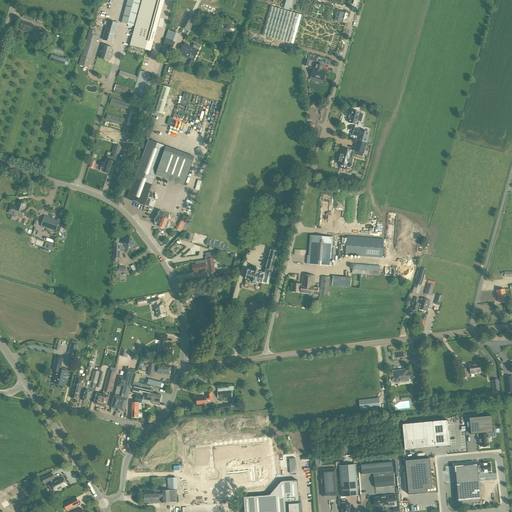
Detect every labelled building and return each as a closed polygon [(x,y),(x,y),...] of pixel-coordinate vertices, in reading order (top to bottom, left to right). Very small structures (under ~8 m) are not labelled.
[(128,0),(122,23),(134,26),(140,0),(128,0)] [(151,52),(165,0),(143,0),(131,47),(151,52)] [(98,4),(92,25),(96,26),(102,5),(98,4)] [(271,6),(262,35),(293,44),(302,15),(271,6)] [(337,12),(335,20),(341,22),(343,13),(337,12)] [(187,13),(180,27),(189,31),(196,17),(187,13)] [(109,20),(103,40),(112,42),(118,23),(109,20)] [(22,21),(19,29),(31,33),(34,25),(22,21)] [(91,29),(82,56),(92,59),(99,36),(95,35),(96,31),(91,29)] [(168,30),(165,38),(175,42),(178,34),(168,30)] [(166,39),(164,44),(173,47),(175,42),(166,39)] [(185,43),(179,54),(190,59),(187,65),(191,67),(201,46),(195,43),(193,47),(185,43)] [(101,53),(100,57),(110,60),(111,57),(112,58),(114,52),(112,52),(113,48),(104,45),(101,53)] [(48,59),(57,62),(59,56),(49,53),(48,59)] [(307,54),(304,66),(307,67),(309,60),(316,62),(318,57),(307,54)] [(82,56),(79,65),(89,68),(92,59),(82,56)] [(60,57),(58,62),(68,65),(69,60),(60,57)] [(274,58),(267,87),(275,89),(282,60),(274,58)] [(314,68),(310,81),(324,85),(327,76),(325,76),(326,71),(322,70),(323,65),(316,63),(315,68),(314,68)] [(120,71),(119,76),(136,82),(138,76),(120,71)] [(116,84),(114,91),(132,95),(133,89),(116,84)] [(155,111),(162,114),(171,87),(162,85),(155,111)] [(112,98),(110,105),(127,110),(129,103),(112,98)] [(360,112),(352,110),(351,114),(350,114),(349,118),(350,119),(349,123),(356,125),(360,112)] [(240,116),(261,123),(263,117),(242,111),(240,116)] [(107,115),(106,121),(123,126),(124,120),(107,115)] [(153,122),(146,139),(149,140),(156,124),(153,122)] [(117,131),(104,128),(99,145),(111,148),(113,143),(115,144),(117,137),(115,137),(117,131)] [(369,132),(354,128),(352,134),(358,136),(354,150),(364,153),(369,132)] [(149,140),(127,199),(144,205),(149,207),(153,194),(149,192),(156,175),(184,186),(195,158),(149,140)] [(102,163),(101,167),(104,168),(102,172),(109,174),(111,166),(110,165),(111,162),(116,164),(118,159),(117,159),(120,149),(115,148),(112,157),(108,156),(106,165),(102,163)] [(347,167),(351,151),(344,149),(342,154),(340,153),(337,164),(347,167)] [(12,206),(9,214),(22,218),(25,211),(24,210),(25,204),(18,202),(16,208),(12,206)] [(214,210),(214,212),(232,217),(233,212),(217,207),(216,210),(214,210)] [(154,222),(153,224),(157,226),(158,224),(160,225),(159,227),(164,229),(166,229),(171,215),(159,211),(158,216),(157,216),(156,218),(155,218),(154,221),(154,222)] [(184,215),(176,230),(180,232),(188,218),(184,215)] [(43,219),(41,227),(44,228),(44,229),(49,231),(50,229),(57,231),(59,223),(43,219)] [(307,256),(306,264),(330,266),(333,238),(311,236),(309,256),(307,256)] [(114,243),(113,262),(117,262),(117,258),(119,258),(120,250),(121,250),(123,249),(123,250),(125,249),(127,251),(131,248),(135,245),(135,244),(133,242),(133,241),(131,238),(130,238),(130,237),(121,243),(122,243),(120,244),(120,243),(114,243)] [(207,240),(205,245),(226,251),(228,246),(210,240),(210,238),(208,237),(207,240)] [(347,237),(346,255),(382,258),(384,240),(347,237)] [(205,263),(192,265),(193,271),(199,270),(199,272),(206,270),(206,269),(208,268),(209,274),(215,273),(213,258),(207,259),(208,265),(205,265),(205,263)] [(353,264),(352,274),(379,276),(380,266),(353,264)] [(248,269),(245,279),(250,281),(250,282),(251,284),(255,285),(257,284),(257,283),(262,284),(265,273),(258,271),(259,269),(255,268),(255,271),(248,269)] [(412,292),(411,294),(414,295),(414,293),(419,294),(424,275),(418,273),(414,287),(413,287),(412,292)] [(301,284),(300,292),(300,293),(313,294),(313,292),(318,292),(318,288),(314,287),(315,276),(302,275),(301,284)] [(333,276),(332,286),(350,288),(351,278),(333,276)] [(321,277),(320,294),(328,295),(329,278),(321,277)] [(292,283),(291,291),(300,292),(301,284),(292,283)] [(427,284),(424,294),(431,295),(434,286),(427,284)] [(504,289),(497,290),(498,302),(506,302),(504,289)] [(419,303),(418,309),(427,311),(430,301),(421,298),(420,303),(419,303)] [(159,299),(151,300),(152,304),(156,304),(158,314),(159,314),(159,318),(165,317),(163,303),(160,303),(159,299)] [(208,299),(198,301),(199,310),(200,310),(201,317),(209,316),(208,305),(209,305),(208,299)] [(157,334),(156,340),(161,341),(161,343),(160,343),(159,348),(160,348),(159,352),(161,353),(162,353),(162,354),(171,355),(172,348),(171,348),(171,347),(171,346),(170,346),(170,345),(164,344),(165,341),(166,342),(167,336),(157,334)] [(71,344),(69,353),(75,355),(77,345),(71,344)] [(55,357),(53,368),(57,369),(55,379),(56,379),(55,383),(54,383),(64,386),(67,372),(66,371),(67,369),(61,368),(63,359),(55,357)] [(149,359),(148,367),(163,369),(162,369),(170,370),(170,366),(158,364),(158,365),(155,364),(156,360),(149,359)] [(476,364),(469,365),(470,374),(474,373),(481,372),(480,363),(476,363),(476,364)] [(148,367),(147,375),(153,376),(154,372),(157,373),(169,375),(170,370),(162,369),(163,369),(148,367)] [(134,381),(136,373),(137,371),(126,368),(123,377),(119,376),(117,386),(115,395),(114,395),(111,408),(125,411),(130,390),(132,390),(134,381)] [(392,376),(389,376),(389,381),(393,381),(393,383),(408,381),(408,379),(409,379),(413,382),(418,376),(411,371),(407,371),(407,369),(391,370),(392,376)] [(85,389),(82,401),(89,402),(90,397),(91,398),(92,392),(93,392),(95,383),(97,383),(100,372),(93,370),(90,382),(91,382),(89,390),(85,389)] [(109,371),(102,395),(100,405),(106,406),(109,397),(108,396),(115,372),(109,371)] [(73,388),(70,398),(78,399),(81,387),(83,388),(84,381),(78,380),(76,386),(77,386),(77,389),(73,388)] [(207,397),(197,398),(197,404),(206,403),(206,400),(213,400),(212,392),(207,393),(207,397)] [(100,405),(102,395),(97,393),(94,403),(97,404),(97,405),(99,405),(100,405)] [(159,402),(160,402),(161,395),(148,393),(147,400),(143,399),(143,400),(142,403),(147,404),(149,400),(153,401),(153,402),(159,403),(159,402)] [(144,396),(136,395),(134,401),(142,403),(143,400),(144,396)] [(379,398),(359,400),(360,409),(379,407),(379,398)] [(131,402),(131,417),(138,418),(139,403),(131,402)] [(492,416),(469,418),(471,433),(471,434),(477,434),(487,433),(493,432),(492,416)] [(450,445),(448,431),(449,431),(449,430),(448,430),(447,420),(402,424),(405,449),(439,446),(439,447),(440,447),(440,446),(450,445)] [(487,433),(477,434),(477,437),(479,436),(480,446),(486,446),(487,446),(489,445),(487,433)] [(249,482),(272,480),(268,440),(188,449),(191,479),(206,477),(206,481),(217,480),(216,476),(248,473),(249,482)] [(54,463),(50,454),(36,461),(36,462),(33,463),(31,459),(20,465),(23,471),(34,465),(37,463),(39,468),(44,466),(45,468),(54,463)] [(411,464),(406,465),(408,493),(432,490),(429,457),(411,458),(411,464)] [(392,461),(360,464),(361,474),(373,473),(375,488),(394,486),(392,461)] [(491,471),(490,463),(480,464),(481,472),(491,471)] [(478,482),(477,464),(455,466),(457,484),(478,482)] [(355,465),(339,466),(342,496),(358,495),(355,465)] [(335,468),(320,470),(322,496),(337,495),(335,468)] [(66,485),(63,478),(54,482),(52,479),(54,478),(52,473),(42,478),(44,483),(50,480),(52,483),(51,484),(48,485),(52,492),(55,490),(55,491),(58,489),(58,490),(62,488),(62,487),(66,485)] [(167,486),(176,486),(175,475),(167,475),(167,486)] [(271,495),(244,497),(244,511),(303,511),(303,500),(300,500),(298,479),(282,480),(271,495)] [(478,482),(457,484),(458,501),(480,499),(478,482)] [(493,498),(492,488),(481,489),(481,499),(493,498)] [(386,497),(374,498),(375,506),(379,505),(379,506),(384,506),(384,505),(387,504),(387,502),(395,501),(394,495),(386,496),(386,497)] [(76,498),(63,504),(66,510),(79,504),(76,498)] [(341,504),(341,511),(350,511),(349,504),(346,504),(346,501),(341,502),(341,504)]
